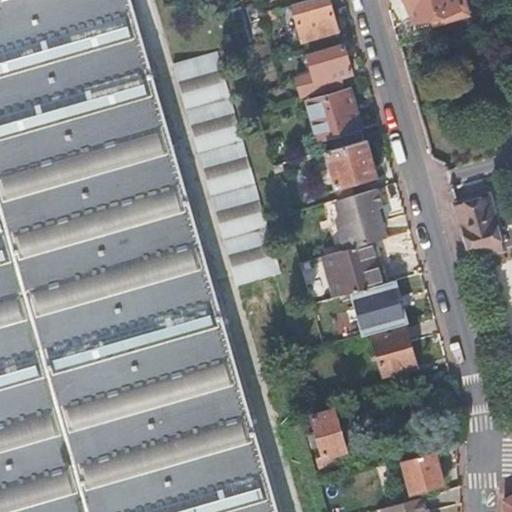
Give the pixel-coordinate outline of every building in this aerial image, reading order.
[(275,511),(236,373),(129,0),(0,0),(0,511),(275,511)] [(328,0),(308,0),(292,5),(303,42),(325,36),(324,28),(335,25),(328,0)] [(406,0),(413,23),(459,10),(456,0),(406,0)] [(337,32),(335,25),(324,28),(325,36),(337,32)] [(295,78),(301,99),(342,87),(339,77),(350,73),(343,46),(307,56),(311,73),(307,75),(295,78)] [(311,73),(307,56),(302,57),(307,75),(311,73)] [(334,150),(364,141),(350,93),(308,105),(317,139),(330,136),(334,150)] [(339,200),(365,193),(362,181),(377,177),(367,140),(364,141),(334,150),(325,152),(339,200)] [(346,251),(371,244),(385,239),(377,209),(382,207),(377,190),(365,193),(339,200),(337,201),(342,217),(337,218),(346,251)] [(292,198),(283,201),(286,211),(295,208),(292,198)] [(488,198),(455,207),(470,260),(502,251),(488,198)] [(353,293),(383,285),(371,244),(346,251),(324,258),(336,298),(351,294),(353,293)] [(394,282),(383,285),(353,293),(351,294),(363,337),(407,324),(394,282)] [(404,328),(371,337),(383,378),(416,368),(404,328)] [(333,412),(312,418),(324,459),(317,461),(320,471),(343,464),(340,454),(345,452),(333,412)] [(397,448),(400,462),(433,453),(429,438),(397,448)] [(433,453),(400,462),(410,495),(443,485),(433,453)] [(511,511),(511,497),(503,502),(502,511),(511,511)] [(425,511),(422,498),(379,510),(379,511),(425,511)]
